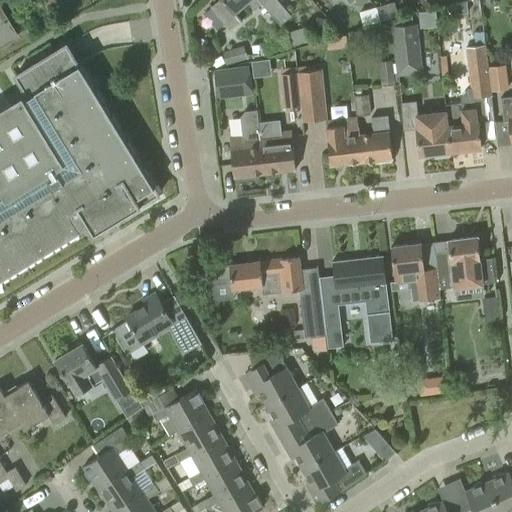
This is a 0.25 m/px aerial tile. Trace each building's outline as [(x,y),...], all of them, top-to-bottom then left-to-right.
[(261,4),(258,0),(218,0),(211,7),(231,30),(242,20),(235,11),(246,2),(254,10),(261,4)] [(258,0),(261,4),(279,25),(290,15),(276,0),(258,0)] [(393,2),(376,7),(379,20),(397,15),(393,2)] [(379,20),(376,7),(358,12),(361,24),(379,20)] [(0,44),(16,35),(0,9),(0,44)] [(421,71),(415,23),(392,26),(397,74),(421,71)] [(303,27),(286,32),(290,45),(307,40),(303,27)] [(290,45),(286,32),(269,37),(272,49),(290,45)] [(356,32),(346,34),(350,47),(359,44),(356,32)] [(0,113),(0,279),(109,213),(114,221),(159,194),(66,44),(15,75),(28,97),(21,101),(20,101),(0,113)] [(263,44),(252,45),(253,54),(264,53),(263,44)] [(464,47),(471,98),(492,95),(485,44),(464,47)] [(242,46),(223,52),(226,64),(246,58),(242,46)] [(379,62),(381,86),(394,85),(392,61),(379,62)] [(489,68),(493,95),(509,93),(505,65),(489,68)] [(249,68),(214,72),(217,96),(251,92),(249,68)] [(300,106),(302,121),(327,118),(321,69),(297,71),(300,106)] [(297,71),(280,73),(284,108),(300,106),(297,71)] [(355,96),(357,115),(370,114),(368,95),(355,96)] [(511,144),(511,96),(500,98),(503,122),(508,121),(509,125),(511,145),(511,144)] [(458,110),(445,111),(450,152),(480,148),(477,122),(476,122),(474,101),(457,103),(458,110)] [(264,173),(260,138),(259,129),(257,111),(255,111),(245,113),(240,118),(243,137),(240,137),(229,138),(233,177),(264,173)] [(450,152),(445,111),(415,114),(417,127),(416,128),(419,155),(435,154),(435,158),(448,156),(448,152),(450,152)] [(372,132),(358,133),(357,133),(361,162),(392,159),(389,139),(387,114),(370,116),(372,132)] [(357,133),(358,133),(356,117),(325,120),(330,166),(361,162),(357,133)] [(279,136),(260,138),(264,173),(295,170),(291,131),(279,133),(279,136)] [(450,260),(435,262),(439,297),(440,297),(439,288),(470,285),(494,282),(491,258),(480,259),(477,236),(448,240),(450,260)] [(439,297),(435,262),(423,263),(421,243),(390,247),(393,273),(409,271),(411,284),(417,283),(419,300),(439,297)] [(392,340),(382,255),(362,258),(362,262),(353,263),(352,259),(332,261),(337,305),(370,301),(372,313),(366,314),(369,343),(392,340)] [(298,257),(209,268),(211,285),(231,282),(232,290),(262,287),(263,295),(298,291),(302,290),(299,269),(298,257)] [(303,298),(299,298),(304,337),(326,335),(325,329),(323,311),(321,295),(303,298)] [(128,320),(111,330),(123,350),(140,340),(154,331),(167,324),(171,321),(162,306),(157,298),(126,317),(128,320)] [(175,299),(162,306),(171,321),(167,324),(182,350),(199,341),(175,299)] [(340,327),(338,309),(323,311),(325,329),(340,327)] [(68,348),(70,351),(54,360),(68,384),(69,384),(76,395),(103,379),(115,400),(131,390),(111,356),(95,365),(82,343),(80,344),(78,342),(68,348)] [(259,393),(266,405),(297,388),(286,367),(285,367),(282,362),(281,350),(249,353),(250,371),(243,374),(255,395),(259,393)] [(447,377),(418,381),(420,394),(449,391),(447,377)] [(0,482),(7,478),(16,491),(25,485),(13,466),(5,471),(0,461),(0,433),(19,421),(24,429),(47,415),(52,423),(64,416),(61,412),(51,395),(40,401),(28,381),(5,396),(0,388),(0,482)] [(269,420),(280,440),(330,412),(323,398),(308,407),(297,388),(266,405),(273,418),(269,420)] [(168,415),(177,431),(208,413),(195,390),(152,414),(156,421),(168,415)] [(295,457),(302,469),(334,452),(333,451),(323,433),(338,425),(330,412),(280,440),(291,459),(295,457)] [(179,462),(181,461),(181,460),(222,437),(208,413),(177,431),(187,448),(174,455),(179,462)] [(192,486),(204,479),(204,478),(235,461),(222,437),(181,460),(181,461),(191,477),(188,478),(192,486)] [(82,467),(97,490),(139,462),(124,439),(82,467)] [(334,452),(302,469),(309,482),(306,484),(317,504),(338,492),(339,492),(366,474),(358,461),(351,465),(341,447),(333,451),(334,452)] [(209,507),(218,502),(217,502),(249,484),(235,461),(204,478),(204,479),(213,495),(201,502),(205,509),(209,507)] [(97,490),(112,511),(142,492),(132,477),(143,469),(139,462),(97,490)] [(511,481),(508,473),(487,482),(500,511),(510,511),(511,511),(511,481)] [(469,501),(458,505),(460,511),(500,511),(487,482),(465,491),(469,501)] [(112,511),(155,511),(147,499),(158,491),(154,484),(142,492),(112,511)] [(217,502),(218,502),(222,511),(254,511),(262,508),(249,484),(217,502)] [(443,501),(421,511),(460,511),(458,505),(447,510),(443,501)]
